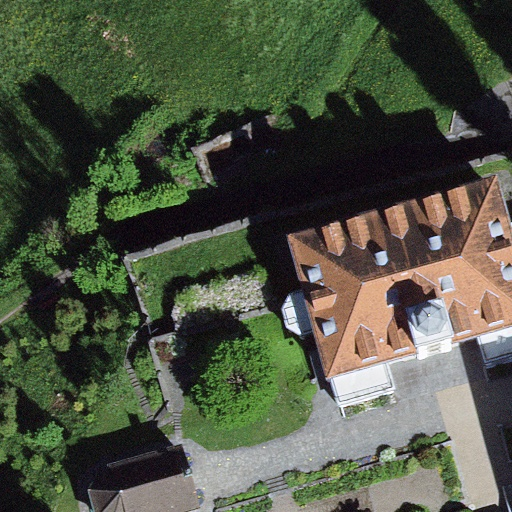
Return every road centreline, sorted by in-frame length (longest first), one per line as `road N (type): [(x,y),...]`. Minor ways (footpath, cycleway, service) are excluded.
road 1 (track): [(367,175),(97,237),(0,321)]
road 2 (residential): [(511,129),(490,129),(367,175)]
